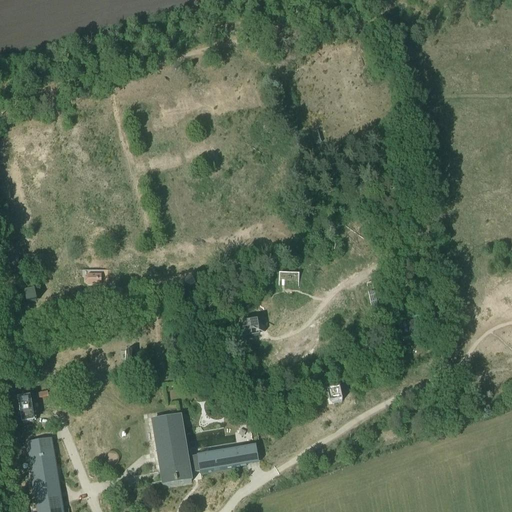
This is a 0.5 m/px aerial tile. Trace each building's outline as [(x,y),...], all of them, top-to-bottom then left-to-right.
[(85,271),(86,286),(103,285),(103,270),(85,271)] [(292,292),(300,284),(286,270),(277,278),(292,292)] [(190,282),(181,287),(186,295),(195,289),(190,282)] [(33,293),(23,295),(24,305),(35,303),(33,293)] [(373,310),(388,308),(385,293),(370,296),(373,310)] [(419,320),(398,324),(401,339),(422,335),(419,320)] [(239,321),(239,339),(258,339),(258,321),(239,321)] [(126,365),(136,364),(136,351),(126,351),(126,365)] [(342,393),(326,396),(328,406),(343,403),(342,393)] [(33,423),(29,399),(18,401),(22,425),(33,423)] [(250,449),(244,450),(197,457),(187,459),(181,417),(179,418),(176,418),(152,422),(160,472),(162,482),(163,488),(190,483),(191,483),(191,482),(190,476),(200,474),(246,466),(247,466),(253,465),(250,449)] [(29,464),(36,511),(63,511),(63,505),(61,497),(61,493),(59,484),(56,465),(52,440),(26,444),(29,464)]
